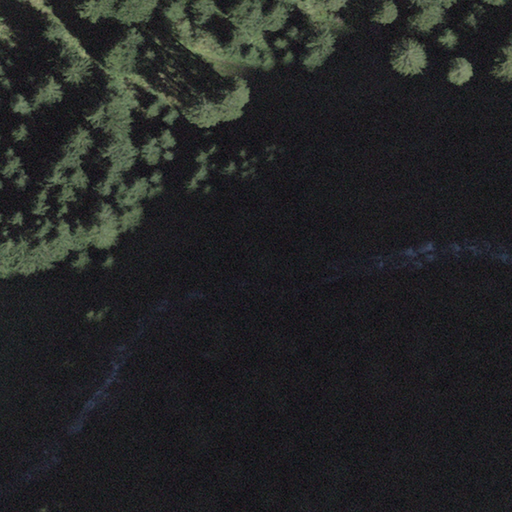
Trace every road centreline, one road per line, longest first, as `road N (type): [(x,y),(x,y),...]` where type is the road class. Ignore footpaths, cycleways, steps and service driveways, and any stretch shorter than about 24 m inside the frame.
road 1 (track): [(0,418),(104,286),(181,240),(313,225),(385,196),(511,173)]
road 2 (track): [(511,108),(390,101),(0,7)]
